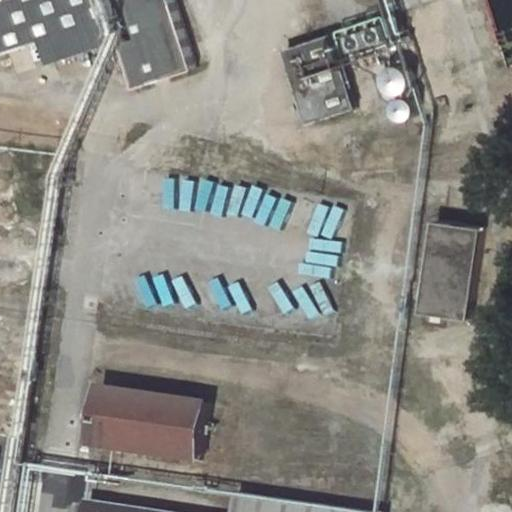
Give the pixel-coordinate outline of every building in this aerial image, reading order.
[(0,0),(0,68),(51,49),(60,76),(132,50),(125,27),(138,22),(149,51),(135,56),(147,91),(202,72),(178,0),(0,0)] [(289,48),(313,123),(360,107),(336,32),(289,48)] [(431,220),(418,308),(468,314),(482,228),(431,220)] [(203,410),(100,395),(94,450),(195,466),(203,410)] [(363,511),(236,496),(233,511),(363,511)]
